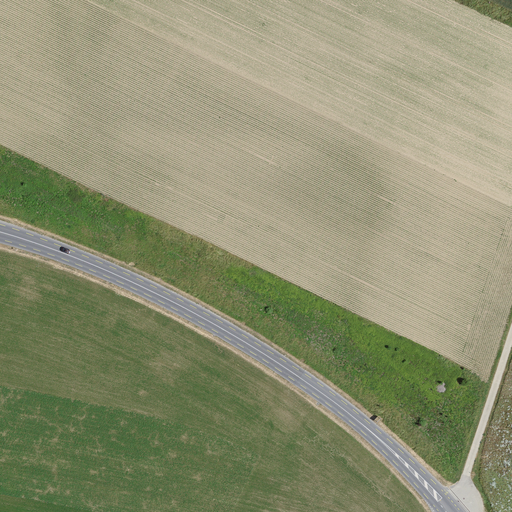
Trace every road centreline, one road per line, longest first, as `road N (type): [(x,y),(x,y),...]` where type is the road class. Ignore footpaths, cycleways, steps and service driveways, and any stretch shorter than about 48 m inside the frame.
road 1 (secondary): [(447,511),(384,441),(213,320),(132,280),(0,232)]
road 2 (unclassified): [(455,511),(511,337)]
